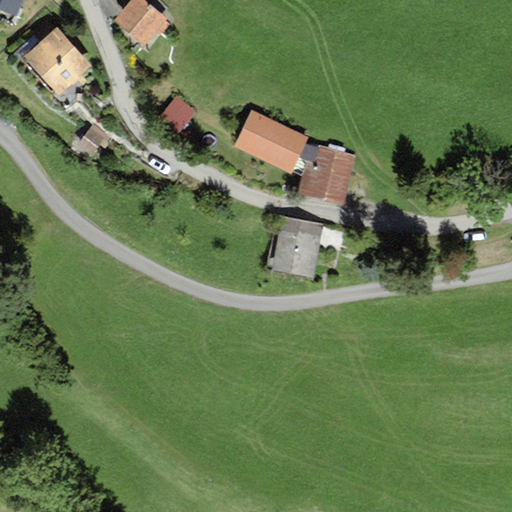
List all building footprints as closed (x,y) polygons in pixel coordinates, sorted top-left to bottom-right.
[(0,0),(0,9),(16,17),(24,0),(0,0)] [(168,19),(144,0),(131,0),(114,20),(145,46),(157,32),(162,36),(170,26),(165,22),(168,19)] [(91,66),(57,27),(23,57),(57,96),(91,66)] [(180,134),(196,111),(176,97),(160,119),(180,134)] [(308,138),(251,110),(234,145),(291,174),(292,171),(305,145),(308,138)] [(91,155),(106,134),(92,124),(78,145),(91,155)] [(344,204),(355,156),(309,146),(305,145),(292,171),(302,177),(298,194),(344,204)] [(313,280),(322,224),(277,217),(268,272),(313,280)]
